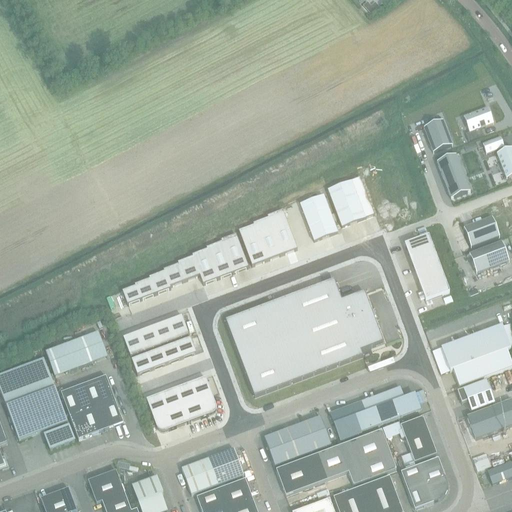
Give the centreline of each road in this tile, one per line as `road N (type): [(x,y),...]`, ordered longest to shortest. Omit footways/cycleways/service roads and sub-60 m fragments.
road 1 (unclassified): [(378,240),(206,312),(205,331),(240,427)]
road 2 (unclassified): [(240,427),(422,360)]
road 3 (unclassified): [(422,360),(465,475),(463,504)]
road 4 (residential): [(136,455),(110,367),(59,385)]
road 5 (unclassified): [(136,455),(110,452),(0,493)]
road 6 (unclassified): [(422,360),(378,240)]
